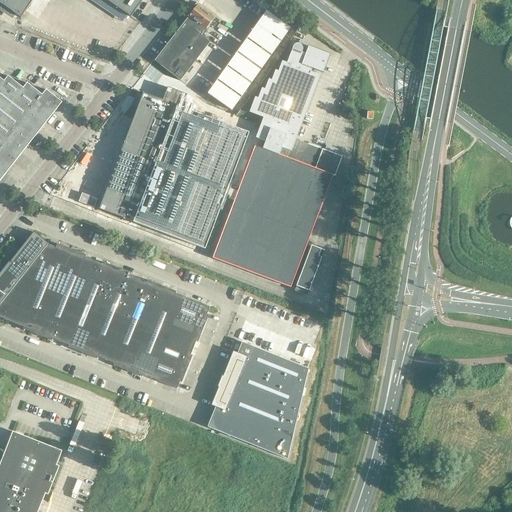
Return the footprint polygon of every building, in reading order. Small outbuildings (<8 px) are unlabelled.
[(0,0),(0,3),(21,18),(33,0),(106,0),(110,2),(128,15),(130,16),(141,0),(0,0)] [(110,2),(106,0),(89,0),(123,23),(128,15),(110,2)] [(188,17),(205,30),(214,19),(197,6),(188,17)] [(207,94),(231,111),(290,28),(266,11),(220,77),(207,94)] [(197,59),(209,43),(200,36),(205,30),(188,17),(154,60),(175,78),(180,81),(197,59)] [(301,53),(302,50),(303,49),(302,47),(302,46),(301,45),(300,45),(299,44),(298,44),(297,44),(296,44),(295,45),(294,45),(293,47),(292,49),(287,63),(286,66),(282,64),(278,75),(275,73),(271,84),(269,83),(265,93),(262,92),(258,101),(255,100),(251,111),(265,117),(258,137),(265,140),(289,149),(290,148),(293,139),(317,77),(309,74),(311,68),(312,65),(314,66),(318,57),(309,54),(308,56),(305,54),(301,53)] [(308,47),(305,54),(308,56),(309,54),(318,57),(314,66),(312,65),(311,68),(323,72),(330,55),(308,47)] [(278,75),(282,64),(286,66),(287,63),(282,62),(278,72),(275,71),(271,81),(268,79),(265,90),(262,88),(258,99),(255,97),(249,113),(263,118),(255,138),(264,142),(265,140),(258,137),(265,117),(251,111),(255,100),(258,101),(262,92),(265,93),(269,83),(271,84),(275,73),(278,75)] [(0,78),(0,181),(62,103),(46,91),(42,96),(27,84),(23,89),(19,85),(8,77),(4,82),(0,78)] [(143,93),(99,210),(205,249),(249,133),(182,108),(187,95),(168,88),(163,101),(143,93)] [(342,106),(340,114),(346,116),(349,109),(342,106)] [(304,153),(307,144),(293,139),(290,148),(304,153)] [(264,142),(262,148),(332,175),(340,156),(307,144),(304,153),(290,148),(289,149),(265,140),(264,142)] [(306,246),(332,175),(262,148),(254,145),(239,186),(233,200),(212,258),(277,283),(290,288),(290,287),(294,277),(306,246)] [(82,193),(79,202),(86,205),(90,196),(82,193)] [(90,196),(87,205),(94,208),(98,199),(90,196)] [(18,281),(48,244),(33,232),(4,269),(18,281)] [(47,245),(18,281),(191,350),(195,341),(197,342),(208,315),(206,315),(209,307),(174,294),(175,292),(147,280),(146,282),(129,275),(130,274),(102,262),(101,264),(85,257),(85,255),(57,244),(55,248),(47,245)] [(294,277),(299,279),(311,248),(306,246),(294,277)] [(311,246),(311,248),(299,279),(295,289),(294,291),(307,296),(308,294),(324,251),(311,246)] [(0,303),(18,281),(4,269),(0,273),(0,303)] [(189,355),(191,350),(18,281),(0,303),(0,317),(23,327),(22,329),(51,340),(51,339),(68,345),(67,347),(96,359),(96,357),(113,364),(112,365),(141,377),(141,375),(176,389),(179,382),(180,382),(191,356),(189,355)] [(232,351),(210,405),(220,410),(212,429),(286,459),(307,369),(241,342),(236,353),(232,351)] [(11,431),(3,450),(5,451),(0,464),(0,511),(36,511),(45,492),(48,493),(59,466),(55,465),(61,450),(11,431)]
